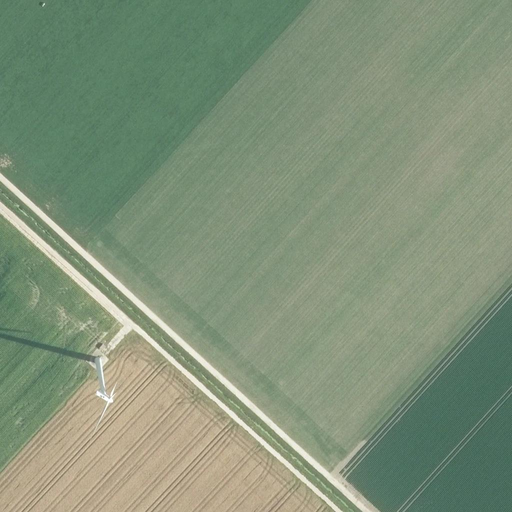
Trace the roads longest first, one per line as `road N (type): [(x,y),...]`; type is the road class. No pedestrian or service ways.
road 1 (track): [(367,511),(0,177)]
road 2 (track): [(339,511),(132,326)]
